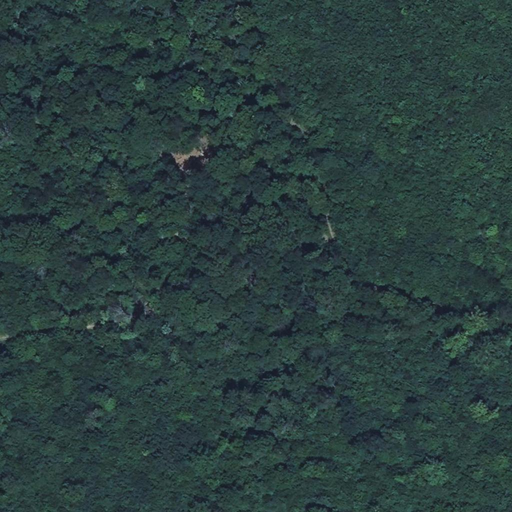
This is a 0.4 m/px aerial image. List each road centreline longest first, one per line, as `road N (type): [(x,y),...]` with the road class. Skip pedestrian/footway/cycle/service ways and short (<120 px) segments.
road 1 (track): [(0,336),(170,311),(248,288),(342,279),(511,321)]
road 2 (track): [(243,0),(336,240),(342,279)]
